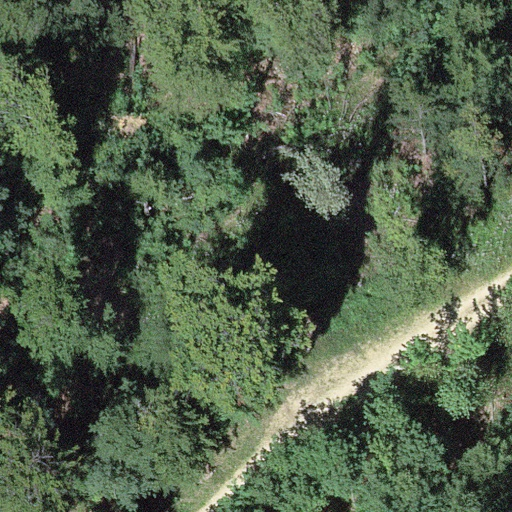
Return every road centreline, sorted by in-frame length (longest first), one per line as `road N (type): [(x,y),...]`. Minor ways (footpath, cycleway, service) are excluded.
road 1 (track): [(478,0),(383,82),(126,364),(70,511)]
road 2 (track): [(511,278),(398,350),(216,511)]
